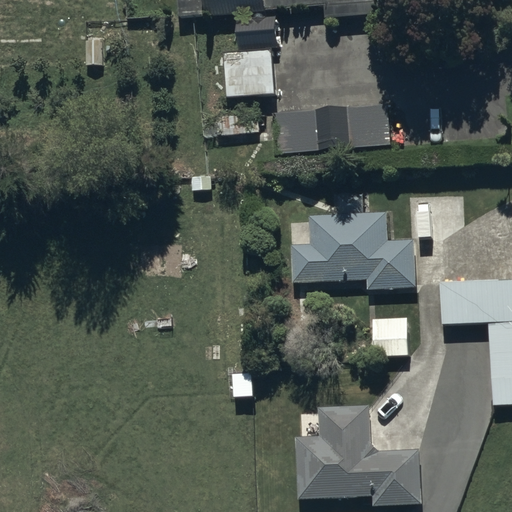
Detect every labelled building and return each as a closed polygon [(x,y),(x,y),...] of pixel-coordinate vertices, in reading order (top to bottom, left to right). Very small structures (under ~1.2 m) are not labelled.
[(177,0),(179,24),(326,15),(326,25),(376,22),(374,0),(177,0)] [(278,55),(276,23),(236,26),(238,58),(226,59),(230,106),(276,102),(272,56),(278,55)] [(391,152),(388,110),(277,119),(280,161),(391,152)] [(222,124),(223,141),(260,137),(258,121),(222,124)] [(387,221),(311,222),(312,252),(294,252),(295,287),(368,286),(368,293),(415,292),(414,247),(387,248),(387,221)] [(237,283),(237,244),(223,244),(224,283),(237,283)] [(511,289),(441,291),(442,331),(491,331),(495,411),(511,410),(511,289)] [(408,361),(407,325),(375,325),(376,361),(408,361)] [(375,511),(421,510),(419,456),(380,458),(371,451),(370,413),(320,415),(321,443),(298,444),(301,505),(374,502),(374,511),(375,511)]
